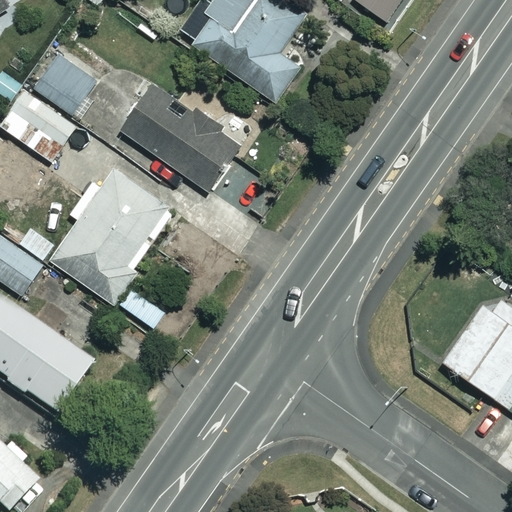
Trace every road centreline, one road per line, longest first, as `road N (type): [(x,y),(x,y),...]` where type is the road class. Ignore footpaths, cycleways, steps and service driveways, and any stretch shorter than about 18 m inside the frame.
road 1 (secondary): [(511,3),(272,356)]
road 2 (residential): [(488,511),(272,356)]
road 3 (secondary): [(272,356),(157,511)]
